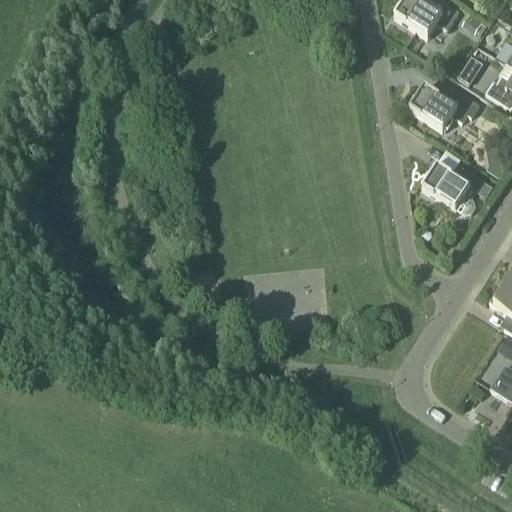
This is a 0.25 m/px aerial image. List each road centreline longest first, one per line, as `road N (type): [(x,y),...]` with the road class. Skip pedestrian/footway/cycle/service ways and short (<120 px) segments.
road 1 (residential): [(453,300),(413,273),(402,254),(364,0)]
road 2 (residential): [(511,473),(412,410),(403,393),(453,300)]
